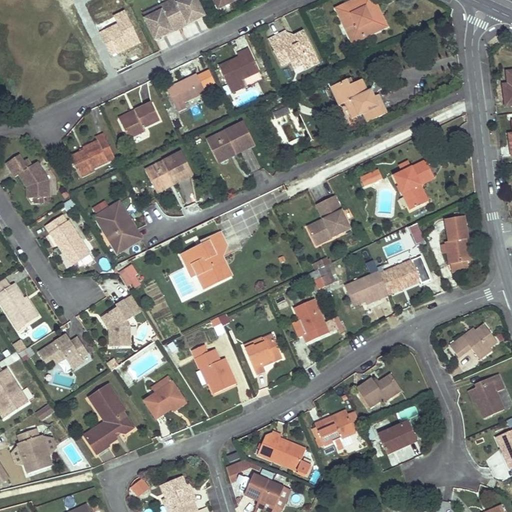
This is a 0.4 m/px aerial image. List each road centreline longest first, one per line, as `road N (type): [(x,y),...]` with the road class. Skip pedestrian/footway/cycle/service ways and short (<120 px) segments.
road 1 (residential): [(476,88),(173,242)]
road 2 (residential): [(292,0),(40,130),(0,140)]
road 3 (residential): [(511,281),(495,233),(476,88)]
road 4 (residential): [(0,195),(69,303)]
